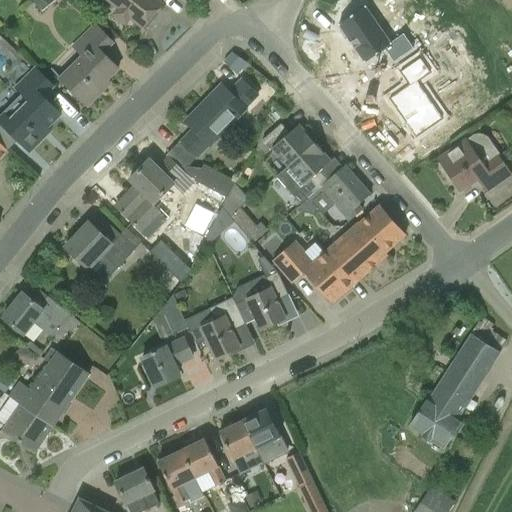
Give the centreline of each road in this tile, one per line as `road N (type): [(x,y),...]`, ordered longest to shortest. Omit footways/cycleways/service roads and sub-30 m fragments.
road 1 (tertiary): [(50,511),(71,468),(345,336),(461,265)]
road 2 (residential): [(0,260),(64,180),(219,28),(274,24)]
road 3 (residential): [(461,265),(288,68),(274,24)]
